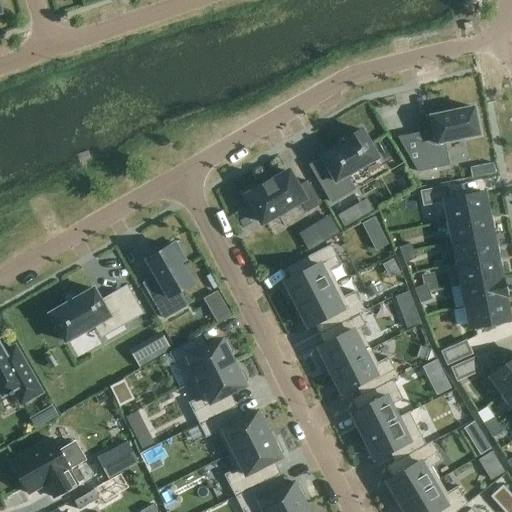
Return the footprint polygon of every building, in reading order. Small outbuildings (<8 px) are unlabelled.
[(433,130),(397,138),(418,172),(449,166),(444,142),(479,135),(473,108),(430,117),(433,130)] [(346,176),(378,158),(362,130),(345,140),(347,143),(322,158),(330,172),(318,179),(332,203),(354,190),(346,176)] [(493,164),(482,166),(484,175),(495,173),(493,164)] [(305,214),(319,206),(306,183),(296,189),(287,174),(271,183),(270,180),(260,186),(261,188),(245,197),(260,224),(275,216),(277,218),(288,212),(287,209),(299,203),(305,214)] [(446,201),(450,220),(487,213),(483,192),(449,199),(446,187),(421,192),(424,205),(446,201)] [(352,208),(338,216),(344,227),(358,219),(352,208)] [(487,213),(450,220),(454,241),(492,234),(487,213)] [(387,243),(373,215),(361,222),(375,249),(387,243)] [(329,216),(314,225),(323,240),(338,231),(329,216)] [(496,255),(492,234),(454,241),(458,262),(496,255)] [(402,255),(413,251),(410,243),(399,248),(402,255)] [(158,281),(146,288),(151,296),(155,304),(156,306),(168,299),(180,292),(192,285),(192,283),(191,283),(186,274),(186,273),(180,263),(185,260),(176,244),(146,261),(158,281)] [(286,286),(282,288),(288,299),(292,298),(296,305),(336,284),(329,270),(341,265),(331,245),(302,261),(307,271),(291,280),(284,283),(286,286)] [(405,263),(416,259),(413,251),(402,255),(405,263)] [(458,262),(463,284),(500,276),(496,255),(458,262)] [(500,276),(463,284),(467,305),(504,298),(500,276)] [(336,284),(296,305),(307,328),(314,324),(330,316),(335,326),(359,314),(364,311),(354,292),(343,297),(336,284)] [(417,296),(428,292),(426,284),(414,289),(417,296)] [(101,303),(93,289),(49,314),(65,342),(118,311),(126,323),(142,314),(126,286),(110,295),(111,297),(101,303)] [(419,322),(408,290),(394,295),(405,327),(419,322)] [(428,292),(417,296),(420,304),(431,299),(428,292)] [(217,293),(204,301),(217,324),(231,317),(217,293)] [(504,298),(467,305),(472,329),(509,321),(504,298)] [(318,352),(316,354),(320,365),(324,363),(329,371),(370,350),(359,329),(365,326),(359,314),(335,326),(340,337),(324,345),(318,349),(318,352)] [(192,339),(169,351),(175,364),(181,362),(192,383),(233,363),(229,354),(232,352),(227,341),(223,343),(222,340),(206,347),(199,351),(192,339)] [(442,353),(447,364),(471,354),(466,342),(442,353)] [(0,345),(0,397),(8,393),(9,396),(13,394),(12,391),(16,388),(24,403),(41,393),(16,350),(6,356),(0,345)] [(370,350),(329,371),(340,393),(356,386),(364,382),(368,391),(397,377),(388,358),(377,364),(370,350)] [(451,386),(435,357),(421,365),(436,394),(451,386)] [(452,369),(457,381),(481,370),(475,358),(452,369)] [(501,393),(511,385),(511,359),(489,377),(501,393)] [(199,398),(188,404),(199,425),(228,410),(222,398),(229,394),(245,386),(243,383),(247,381),(241,370),(238,372),(233,363),(192,383),(199,398)] [(358,411),(351,415),(362,436),(398,418),(391,405),(402,400),(392,380),(368,392),(374,403),(358,411)] [(123,382),(112,387),(116,394),(126,389),(123,382)] [(511,385),(501,393),(511,407),(511,385)] [(51,407),(30,419),(35,428),(56,415),(51,407)] [(228,410),(199,425),(206,438),(216,432),(228,455),(269,434),(257,411),(242,419),(235,423),(228,410)] [(398,418),(362,436),(366,445),(363,447),(368,458),(372,456),(373,459),(396,448),(402,458),(426,446),(420,435),(409,412),(398,418)] [(488,431),(498,425),(494,418),(483,424),(488,431)] [(490,447),(474,420),(463,427),(479,454),(490,447)] [(492,438),(502,431),(498,425),(488,431),(492,438)] [(148,433),(137,439),(142,450),(153,444),(148,433)] [(235,470),(224,475),(235,497),(264,482),(258,469),(274,461),(281,458),(279,454),(283,453),(277,442),(274,443),(269,434),(228,455),(235,470)] [(52,439),(10,463),(28,494),(46,484),(54,498),(76,485),(68,471),(69,471),(69,469),(85,460),(74,443),(59,452),(52,439)] [(127,442),(97,459),(108,479),(138,462),(127,442)] [(388,486),(385,488),(391,499),(394,497),(399,504),(438,480),(430,467),(442,461),(431,443),(426,446),(402,458),(409,470),(393,479),(386,483),(388,486)] [(438,480),(399,504),(404,511),(403,511),(455,511),(467,504),(457,487),(446,493),(438,480)] [(264,482),(235,497),(242,511),(293,511),(305,506),(301,497),(304,495),(299,484),(295,486),(293,483),(286,486),(270,494),(264,482)] [(511,511),(511,494),(502,483),(489,494),(505,511),(511,511)] [(94,490),(74,502),(79,511),(99,499),(94,490)]
